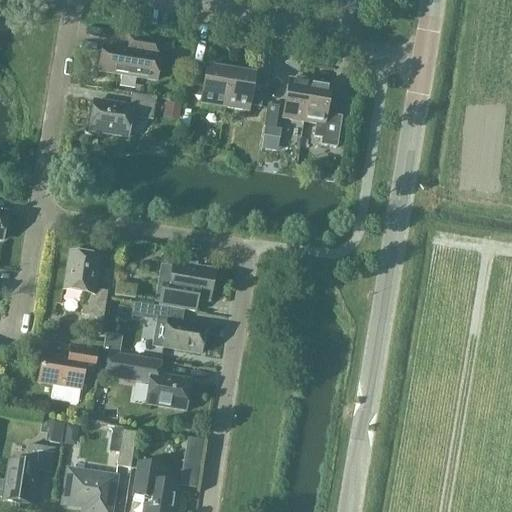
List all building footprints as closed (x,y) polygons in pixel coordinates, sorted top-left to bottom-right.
[(110,29),(125,32),(127,22),(112,19),(110,29)] [(160,58),(154,57),(157,43),(128,38),(126,53),(101,49),(98,72),(156,81),(160,58)] [(222,110),(229,68),(216,66),(215,70),(204,68),(202,75),(192,73),(189,97),(199,99),(198,106),(222,110)] [(242,70),(229,68),(222,110),(246,114),(247,106),(259,108),(263,81),(253,79),(253,76),(241,74),(242,70)] [(301,123),(308,81),(295,78),(294,82),(286,81),(279,119),(301,123)] [(322,83),(308,81),(301,123),(315,125),(312,140),(320,141),(319,148),(335,151),(340,120),(324,117),(330,89),(321,87),(322,83)] [(170,107),(186,108),(188,93),(172,91),(170,107)] [(152,121),(156,99),(130,95),(127,109),(91,103),(86,133),(127,140),(131,118),(152,121)] [(261,137),(277,141),(279,133),(274,132),(278,109),(266,107),(262,129),(263,129),(261,137)] [(81,316),(88,317),(86,333),(100,335),(107,292),(94,290),(99,257),(69,253),(63,291),(84,294),(81,316)] [(160,290),(157,307),(191,312),(193,301),(208,303),(213,271),(172,264),(167,291),(160,290)] [(155,321),(151,348),(162,350),(200,355),(204,328),(192,326),(194,313),(182,311),(157,307),(155,321)] [(91,373),(94,352),(69,348),(67,360),(43,356),(38,385),(79,391),(83,372),(91,373)] [(107,355),(104,377),(149,384),(146,404),(185,410),(189,382),(157,377),(159,364),(107,355)] [(61,425),(48,423),(46,435),(59,437),(61,425)] [(205,472),(210,430),(194,428),(189,471),(205,472)] [(116,467),(130,469),(135,434),(121,432),(116,467)] [(24,465),(8,462),(4,483),(0,482),(0,498),(2,499),(1,502),(31,506),(36,473),(50,475),(54,450),(27,446),(24,465)] [(172,511),(176,486),(157,483),(160,468),(137,464),(133,492),(145,494),(142,511),(172,511)] [(90,509),(89,511),(109,511),(115,479),(67,471),(62,505),(90,509)]
